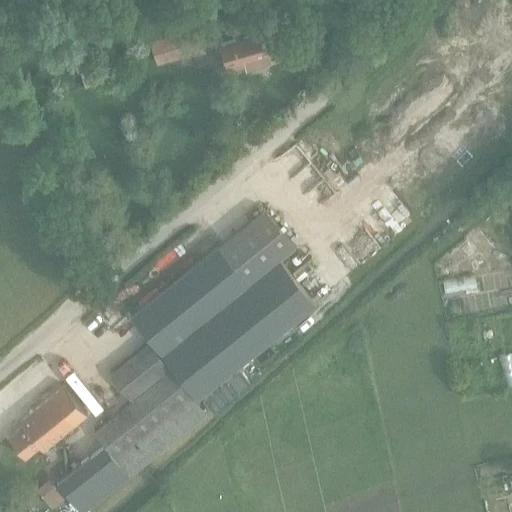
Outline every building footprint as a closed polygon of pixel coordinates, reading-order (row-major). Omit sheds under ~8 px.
[(290,57),(284,37),(273,40),(270,29),(219,43),(226,71),(244,66),(245,70),(290,57)] [(205,54),(198,31),(181,36),(179,30),(150,38),(157,63),(191,54),(192,58),(205,54)] [(107,76),(116,72),(111,54),(101,58),(103,64),(81,72),(85,87),(108,79),(107,76)] [(217,245),(129,316),(196,399),(315,303),(278,258),(294,246),(264,208),(217,245)] [(110,373),(131,398),(168,367),(148,342),(110,373)] [(80,511),(84,511),(206,415),(170,369),(95,430),(105,443),(56,482),(80,511)] [(40,444),(44,448),(87,412),(64,384),(20,420),(24,424),(9,436),(26,456),(40,444)] [(65,497),(49,478),(37,488),(52,507),(65,497)]
